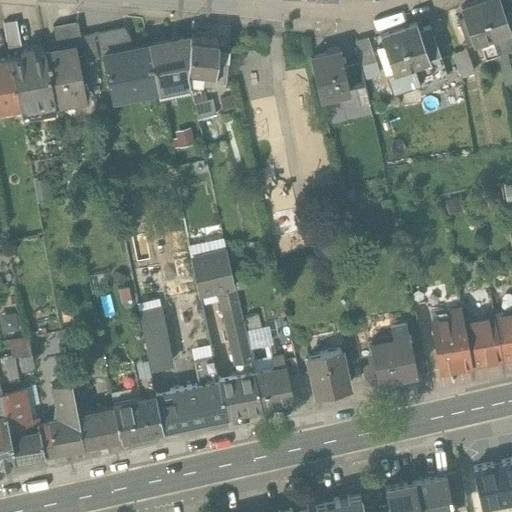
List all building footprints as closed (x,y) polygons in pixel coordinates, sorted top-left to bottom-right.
[(478,0),(476,0),(460,6),(463,15),(457,17),(465,44),(478,39),(484,59),(497,55),(496,52),(478,0)] [(507,0),(478,0),(496,52),(497,55),(510,51),(505,35),(502,34),(501,31),(511,26),(511,6),(509,7),(507,0)] [(15,19),(3,21),(8,46),(20,43),(15,19)] [(78,19),(53,24),(57,47),(76,43),(76,45),(82,44),(81,35),(78,19)] [(415,21),(397,27),(409,63),(438,53),(429,23),(417,27),(415,21)] [(122,26),(97,31),(102,52),(127,47),(122,26)] [(409,63),(397,27),(379,33),(383,43),(376,45),(384,71),(396,67),(403,86),(415,82),(415,79),(409,63)] [(98,54),(93,32),(81,35),(82,44),(85,57),(98,54)] [(189,34),(147,42),(147,43),(155,81),(156,86),(188,80),(186,70),(189,34)] [(217,37),(189,34),(186,70),(201,72),(200,80),(202,80),(213,81),(217,37)] [(367,36),(354,39),(359,59),(359,62),(374,57),(367,36)] [(57,47),(44,49),(53,96),(85,91),(76,45),(76,43),(57,47)] [(127,47),(102,52),(111,95),(129,92),(128,87),(155,81),(147,43),(127,47)] [(31,46),(19,48),(21,54),(10,56),(18,103),(20,111),(55,104),(53,96),(44,49),(32,52),(31,46)] [(339,46),(310,53),(319,89),(335,85),(336,89),(349,87),(343,63),(339,46)] [(465,48),(451,53),(459,76),(473,71),(465,48)] [(10,56),(0,57),(0,106),(18,103),(10,56)] [(359,59),(343,63),(349,87),(364,83),(359,62),(359,59)] [(205,98),(203,87),(202,80),(200,80),(201,72),(186,70),(188,80),(197,118),(215,114),(212,100),(208,98),(205,98)] [(226,247),(192,258),(199,290),(219,285),(222,310),(232,353),(235,353),(239,373),(232,376),(239,411),(260,405),(252,370),(226,247)] [(421,281),(408,284),(412,304),(424,301),(426,306),(433,305),(428,287),(423,288),(421,281)] [(217,378),(199,292),(186,295),(197,352),(189,354),(196,384),(218,380),(217,378)] [(154,304),(135,308),(138,323),(159,319),(157,305),(154,305),(154,304)] [(446,315),(430,318),(440,369),(442,369),(444,373),(457,370),(457,366),(469,363),(462,320),(459,306),(445,309),(446,315)] [(511,310),(492,315),(500,359),(511,356),(511,310)] [(492,315),(462,320),(469,363),(470,365),(500,359),(492,315)] [(154,330),(140,332),(146,364),(162,362),(154,330)] [(368,331),(354,334),(360,357),(372,354),(369,344),(370,344),(368,331)] [(370,344),(369,344),(372,354),(377,380),(416,372),(407,332),(392,335),(393,339),(370,344)] [(25,334),(8,337),(11,350),(17,351),(20,367),(31,365),(31,363),(34,362),(28,334),(26,335),(25,334)] [(354,334),(342,336),(347,360),(360,357),(354,334)] [(63,340),(46,344),(49,357),(66,354),(63,340)] [(340,347),(306,354),(315,394),(348,386),(340,347)] [(13,354),(0,356),(0,392),(20,388),(13,354)] [(284,363),(252,370),(260,405),(292,398),(284,363)] [(239,411),(232,376),(217,378),(218,380),(225,414),(239,411)] [(54,417),(47,419),(54,450),(84,444),(77,412),(70,379),(52,383),(55,402),(54,417)] [(196,384),(170,390),(177,424),(225,414),(218,380),(196,384)] [(20,388),(0,392),(0,394),(13,458),(14,459),(44,453),(36,416),(26,418),(20,388)] [(153,392),(117,400),(125,435),(160,427),(153,392)] [(0,461),(13,458),(0,394),(0,461)] [(113,405),(77,412),(84,444),(119,436),(113,405)] [(511,459),(473,468),(481,506),(511,498),(511,459)] [(460,470),(445,474),(451,503),(465,500),(460,470)] [(445,474),(414,480),(420,511),(450,511),(453,510),(451,503),(445,474)] [(420,511),(414,480),(385,487),(389,511),(420,511)] [(364,511),(360,493),(307,505),(308,510),(308,511),(364,511)]
